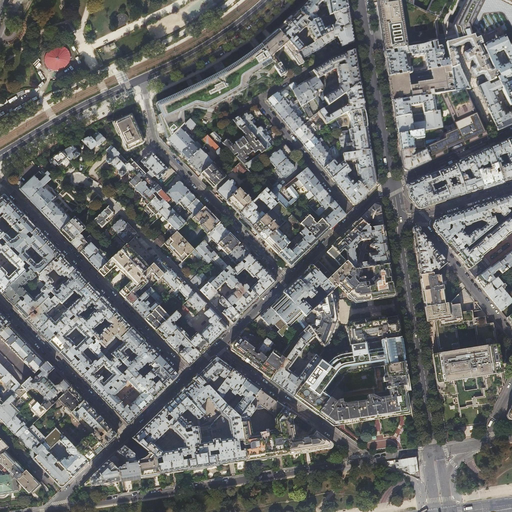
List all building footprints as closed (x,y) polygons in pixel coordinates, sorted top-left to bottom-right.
[(308,0),(297,13),(306,18),(308,15),(310,17),(308,20),(312,22),(318,20),(317,17),(315,15),(319,11),(318,7),(319,8),(322,5),(320,4),(322,2),(323,3),(325,3),(325,1),(327,1),(328,11),(324,14),(321,15),(321,17),(322,18),(333,14),(348,8),(347,1),(346,0),(308,0)] [(376,0),(379,15),(381,29),(384,46),(385,52),(445,40),(440,25),(442,21),(452,0),(376,0)] [(511,0),(452,0),(442,21),(463,32),(460,38),(460,39),(470,36),(469,35),(473,37),(477,35),(478,38),(494,31),(498,22),(511,28),(511,40),(509,48),(511,55),(511,0)] [(349,15),(348,8),(333,14),(336,22),(334,23),(334,24),(333,25),(330,27),(333,33),(351,25),(349,15)] [(174,12),(145,23),(151,38),(180,27),(174,12)] [(117,29),(116,29),(116,30),(126,25),(125,23),(126,22),(127,22),(127,21),(128,20),(128,19),(128,17),(127,16),(126,14),(125,13),(123,13),(121,13),(120,13),(118,14),(117,15),(116,17),(116,19),(115,19),(116,22),(117,25),(118,27),(117,28),(117,29)] [(278,31),(285,39),(287,37),(290,40),(288,42),(298,53),(309,47),(320,39),(327,35),(332,33),(333,33),(330,27),(324,29),(320,19),(318,20),(312,22),(310,24),(306,22),(307,19),(306,18),(297,13),(288,21),(278,31)] [(352,33),(351,25),(333,33),(332,33),(334,37),(338,36),(342,47),(345,46),(353,42),(352,35),(352,33)] [(497,79),(502,89),(507,100),(509,105),(511,111),(511,55),(509,48),(500,29),(494,31),(478,38),(481,45),(492,69),(496,76),(497,79)] [(298,53),(288,42),(285,39),(278,31),(271,36),(267,40),(261,45),(272,63),(281,77),(285,75),(286,74),(276,58),(273,55),(279,50),(279,51),(280,51),(282,48),(284,46),(287,50),(287,51),(290,54),(298,66),(301,64),(304,63),(302,59),(298,53)] [(335,39),(334,37),(332,33),(327,35),(320,39),(324,45),(329,42),(335,39)] [(481,45),(478,38),(477,35),(473,37),(446,45),(450,68),(453,84),(453,87),(454,92),(469,89),(469,90),(470,89),(456,62),(458,60),(458,59),(454,50),(466,44),(468,44),(471,49),(470,51),(463,54),(463,55),(463,56),(466,63),(467,63),(468,63),(471,62),(474,67),(471,69),(470,69),(470,70),(470,71),(470,72),(473,77),(474,78),(480,75),(483,75),(485,79),(484,80),(482,81),(481,79),(476,82),(475,82),(497,131),(507,127),(511,124),(511,111),(505,114),(504,113),(504,112),(503,111),(502,111),(493,93),(502,89),(497,79),(495,80),(493,77),(496,76),(492,69),(489,70),(486,63),(485,64),(484,62),(486,61),(487,59),(486,57),(485,57),(483,58),(482,56),(482,55),(478,47),(481,45)] [(324,46),(324,45),(320,39),(309,47),(312,53),(313,53),(318,50),(324,46)] [(446,45),(445,40),(385,52),(386,64),(389,77),(408,74),(412,73),(411,68),(411,67),(410,67),(409,63),(406,64),(404,55),(411,54),(411,55),(411,56),(412,56),(425,54),(427,71),(429,71),(450,68),(446,45)] [(272,63),(261,45),(257,48),(252,52),(246,57),(242,59),(251,75),(256,72),(268,65),(272,63)] [(307,56),(312,53),(309,47),(298,53),(302,59),(307,56)] [(313,71),(318,79),(335,69),(336,69),(339,86),(337,89),(323,98),(328,105),(360,83),(357,68),(354,50),(333,59),(327,62),(313,71)] [(235,64),(227,69),(236,84),(243,79),(251,75),(242,59),(235,64)] [(61,81),(83,68),(78,61),(56,73),(61,81)] [(450,68),(429,71),(430,73),(433,73),(434,82),(410,87),(408,74),(389,77),(390,89),(392,101),(425,96),(427,96),(433,95),(437,94),(441,94),(454,92),(453,87),(450,88),(449,85),(453,84),(450,68)] [(221,72),(218,74),(228,90),(229,89),(229,88),(231,87),(236,84),(227,69),(221,72)] [(322,87),(318,79),(313,71),(308,74),(310,77),(311,76),(312,78),(310,79),(304,82),(304,83),(313,98),(317,96),(316,94),(317,92),(316,91),(322,88),(322,87)] [(227,90),(228,90),(218,74),(213,77),(199,84),(187,90),(182,92),(169,98),(156,104),(160,112),(161,115),(158,116),(162,127),(166,139),(167,141),(180,128),(184,125),(179,115),(181,113),(181,112),(219,93),(222,91),(223,92),(227,90)] [(314,99),(313,98),(304,83),(296,88),(296,87),(297,87),(297,85),(296,84),(296,83),(294,83),(293,83),(289,85),(297,99),(298,101),(305,113),(307,117),(308,119),(312,116),(306,105),(307,104),(306,103),(308,102),(309,103),(312,101),(312,100),(314,99)] [(362,98),(360,83),(328,105),(317,113),(325,124),(332,121),(346,113),(348,113),(364,110),(362,98)] [(443,139),(425,147),(426,153),(430,161),(489,135),(469,90),(469,89),(454,92),(441,94),(456,129),(443,134),(443,139)] [(271,105),(273,108),(284,100),(289,95),(289,93),(287,91),(285,90),(279,94),(278,92),(266,100),(271,105)] [(433,95),(427,96),(427,99),(426,99),(425,96),(392,101),(394,110),(395,118),(411,116),(410,107),(419,106),(419,105),(422,105),(423,114),(436,112),(435,107),(434,100),(433,95)] [(291,108),(298,101),(297,99),(290,105),(278,114),(281,117),(283,121),(294,112),(291,108)] [(287,103),(284,100),(273,108),(276,111),(278,114),(290,105),(288,102),(287,103)] [(365,119),(364,110),(348,113),(349,122),(352,122),(353,126),(355,126),(355,129),(357,129),(359,129),(367,128),(365,119)] [(256,122),(253,119),(253,118),(252,116),(247,111),(244,113),(245,114),(241,117),(239,119),(245,126),(248,130),(254,125),(253,124),(256,122)] [(436,112),(423,114),(411,116),(395,118),(396,125),(398,134),(422,131),(434,129),(442,128),(440,111),(436,112)] [(297,115),(294,112),(283,121),(285,123),(289,127),(300,117),(298,115),(297,115)] [(303,120),(307,117),(305,113),(300,117),(289,127),(292,130),(294,133),(304,124),(301,120),(302,119),(303,120)] [(114,124),(127,151),(143,144),(140,136),(132,118),(131,116),(114,124)] [(245,126),(239,119),(238,117),(233,120),(240,130),(245,126)] [(184,124),(188,128),(190,127),(191,128),(193,126),(192,125),(194,123),(190,119),(184,124)] [(310,119),(304,124),(294,133),(296,136),(299,139),(311,129),(309,127),(314,123),(310,119)] [(339,132),(332,121),(325,124),(332,133),(338,132),(339,132)] [(207,136),(212,133),(205,123),(198,127),(207,136)] [(257,129),(254,125),(248,130),(254,138),(256,136),(257,137),(258,138),(259,138),(264,134),(262,132),(263,131),(263,130),(264,129),(263,127),(262,126),(260,127),(260,126),(257,129)] [(215,132),(212,133),(207,136),(223,154),(227,150),(228,150),(233,155),(236,154),(237,156),(235,157),(240,163),(243,166),(245,164),(247,164),(244,160),(247,158),(246,156),(253,151),(254,153),(258,150),(261,153),(265,151),(258,142),(257,141),(255,143),(253,140),(255,139),(254,138),(248,130),(245,126),(240,130),(246,136),(233,145),(226,139),(222,143),(220,140),(221,138),(215,132)] [(194,142),(180,128),(167,141),(174,148),(180,155),(192,144),(194,142)] [(361,152),(360,149),(362,149),(362,152),(371,151),(369,140),(367,128),(359,129),(359,133),(357,133),(357,129),(355,129),(339,132),(338,132),(339,141),(338,143),(338,148),(340,155),(343,155),(347,154),(346,146),(346,147),(351,146),(352,153),(361,152)] [(312,132),(311,129),(299,139),(302,143),(304,145),(315,137),(311,133),(312,132)] [(106,140),(98,132),(96,131),(95,131),(97,133),(97,134),(95,134),(94,134),(93,134),(92,136),(92,137),(92,138),(91,136),(90,134),(88,134),(90,138),(99,146),(106,140)] [(422,131),(398,134),(398,139),(399,143),(400,146),(400,151),(413,149),(414,149),(413,139),(416,139),(416,141),(422,141),(422,139),(424,138),(422,131)] [(274,144),(270,140),(271,139),(270,139),(270,138),(269,137),(269,136),(268,136),(267,136),(267,135),(266,136),(264,134),(259,138),(259,139),(259,140),(260,141),(258,142),(265,151),(271,146),(274,144)] [(219,158),(223,154),(207,136),(203,141),(206,144),(208,145),(215,152),(215,154),(219,158)] [(318,140),(315,137),(304,145),(306,149),(309,152),(323,140),(321,138),(318,140)] [(99,146),(90,138),(89,139),(88,138),(81,141),(91,150),(91,151),(93,149),(97,145),(98,147),(99,146)] [(326,145),(323,140),(309,152),(313,156),(316,160),(327,151),(323,147),(326,145)] [(499,144),(489,148),(497,164),(499,163),(502,162),(500,158),(498,158),(498,156),(499,157),(502,155),(503,157),(505,156),(504,154),(506,153),(508,154),(507,155),(509,160),(511,158),(511,152),(506,141),(499,144)] [(199,151),(192,144),(180,155),(184,158),(187,161),(199,151)] [(276,168),(286,159),(293,154),(287,147),(285,145),(268,159),(272,164),(276,168)] [(62,151),(67,157),(70,161),(74,158),(75,159),(76,158),(77,158),(77,157),(79,156),(79,155),(80,155),(79,154),(72,146),(62,151)] [(111,146),(108,149),(112,154),(106,160),(106,162),(107,163),(108,164),(110,164),(111,163),(115,167),(121,162),(118,159),(121,156),(111,146)] [(333,146),(327,151),(316,160),(320,165),(323,169),(337,157),(340,155),(338,148),(333,146)] [(426,153),(425,147),(414,149),(413,149),(400,151),(402,161),(403,169),(407,171),(430,161),(426,153)] [(480,152),(471,157),(477,172),(480,171),(479,169),(479,167),(480,167),(479,166),(481,165),(481,166),(482,166),(485,165),(486,164),(485,163),(488,162),(489,163),(491,167),(497,164),(489,148),(480,152)] [(200,149),(199,151),(187,161),(193,168),(201,175),(213,164),(213,163),(200,149)] [(58,165),(67,157),(62,151),(52,157),(52,158),(49,159),(48,160),(48,161),(49,162),(50,163),(51,162),(55,166),(57,164),(57,165),(58,165)] [(372,160),(371,151),(362,152),(361,152),(352,153),(347,154),(343,155),(343,161),(344,162),(356,160),(357,164),(355,165),(356,171),(373,168),(372,160)] [(127,163),(134,170),(142,178),(146,174),(150,170),(160,161),(155,156),(155,155),(154,153),(153,153),(152,153),(151,152),(146,157),(144,155),(142,157),(144,159),(141,162),(148,168),(147,169),(146,168),(143,171),(140,167),(142,165),(140,163),(140,162),(139,160),(138,161),(137,160),(136,160),(133,157),(127,163)] [(260,154),(247,164),(245,164),(249,169),(248,170),(249,172),(265,160),(260,154)] [(232,170),(240,163),(235,157),(227,164),(230,167),(229,168),(232,171),(232,170)] [(344,162),(343,161),(338,165),(335,162),(339,159),(337,157),(323,169),(328,174),(332,179),(347,167),(344,162)] [(465,194),(474,191),(483,188),(477,172),(471,157),(462,160),(454,164),(461,181),(465,194)] [(511,158),(509,160),(510,164),(502,166),(499,165),(499,163),(497,164),(502,182),(511,178),(511,158)] [(290,164),(286,159),(276,168),(279,172),(279,173),(283,177),(286,175),(287,175),(291,172),(291,171),(294,168),(292,165),(291,163),(290,164)] [(160,161),(150,170),(158,180),(161,177),(163,179),(165,177),(164,175),(168,170),(165,167),(160,161)] [(124,165),(121,162),(115,167),(119,172),(118,172),(118,174),(119,175),(120,176),(122,176),(128,171),(131,173),(134,170),(127,163),(127,162),(124,165)] [(247,170),(243,166),(240,163),(232,170),(235,173),(238,170),(242,174),(247,170)] [(225,177),(213,164),(201,175),(206,181),(213,188),(225,177)] [(461,181),(454,164),(447,167),(437,172),(446,190),(449,199),(457,196),(465,194),(461,181)] [(502,182),(497,164),(491,167),(492,171),(488,172),(487,171),(481,173),(480,172),(480,171),(477,172),(483,188),(493,184),(502,182)] [(347,167),(332,179),(343,192),(353,204),(356,205),(361,200),(368,193),(357,182),(354,185),(347,176),(347,174),(350,172),(347,167)] [(284,187),(283,188),(274,195),(273,196),(279,202),(286,210),(300,197),(295,192),(314,177),(312,174),(308,170),(306,168),(296,177),(298,180),(286,190),(284,187)] [(375,178),(373,168),(356,171),(357,177),(359,177),(359,180),(357,182),(368,193),(372,190),(376,186),(375,178)] [(134,170),(131,173),(129,175),(129,177),(132,180),(129,182),(131,184),(135,188),(143,179),(142,178),(134,170)] [(42,188),(53,178),(47,172),(45,175),(46,176),(42,180),(41,179),(43,176),(39,172),(34,176),(19,190),(26,196),(29,200),(42,188)] [(420,179),(406,185),(406,186),(407,189),(408,191),(407,194),(408,196),(408,197),(409,199),(410,200),(413,202),(416,207),(417,208),(418,209),(419,209),(437,203),(449,199),(446,190),(437,172),(420,179)] [(98,183),(102,187),(111,178),(108,174),(98,183)] [(146,174),(142,178),(143,179),(151,187),(157,194),(161,190),(158,187),(159,186),(156,183),(155,184),(155,183),(146,174)] [(254,200),(266,189),(253,176),(244,185),(247,190),(247,192),(254,200)] [(317,181),(314,177),(295,192),(300,197),(300,198),(309,191),(319,183),(317,181)] [(142,195),(151,187),(143,179),(135,188),(135,189),(137,192),(138,191),(139,192),(142,195)] [(226,202),(238,190),(234,186),(236,185),(236,184),(234,182),(231,180),(230,181),(228,180),(216,191),(222,197),(226,202)] [(161,190),(157,194),(158,195),(162,198),(164,201),(167,204),(170,207),(172,209),(180,201),(189,192),(184,187),(179,181),(166,193),(169,195),(167,197),(161,190)] [(274,195),(283,188),(279,183),(270,190),(274,195)] [(322,186),(319,183),(309,191),(312,195),(311,196),(313,198),(324,189),(322,186)] [(157,194),(151,187),(142,195),(145,199),(149,203),(158,195),(157,194)] [(44,190),(42,188),(29,200),(35,206),(41,212),(54,199),(55,198),(46,189),(44,190)] [(269,192),(266,189),(254,200),(251,203),(239,215),(245,221),(252,228),(264,216),(261,213),(259,214),(255,211),(256,210),(256,208),(253,205),(254,204),(257,206),(261,203),(258,200),(259,199),(261,201),(262,200),(268,206),(267,207),(270,211),(272,209),(279,202),(273,196),(270,193),(268,195),(266,194),(269,192)] [(326,192),(324,189),(313,198),(315,200),(316,199),(319,203),(329,195),(326,192)] [(86,196),(91,201),(97,195),(93,190),(86,196)] [(239,190),(238,190),(226,202),(227,203),(229,206),(230,206),(233,208),(239,215),(251,203),(249,201),(250,200),(247,197),(239,190)] [(193,196),(189,192),(180,201),(187,208),(196,199),(193,196)] [(159,201),(162,198),(158,195),(149,203),(146,206),(151,211),(155,215),(156,215),(167,204),(164,201),(161,203),(159,201)] [(332,199),(329,195),(319,203),(322,207),(315,213),(318,216),(325,210),(329,206),(334,201),(332,199)] [(511,195),(500,199),(488,203),(491,211),(492,215),(495,224),(498,222),(496,214),(499,213),(502,216),(501,217),(502,219),(509,213),(507,208),(508,209),(509,209),(510,208),(511,207),(510,206),(511,206),(511,205),(511,204),(511,195)] [(3,196),(0,198),(0,215),(1,217),(12,228),(17,224),(14,221),(16,220),(18,222),(24,216),(15,207),(7,199),(6,198),(5,196),(4,196),(3,196)] [(61,206),(54,199),(41,212),(50,221),(60,232),(70,221),(63,213),(65,210),(61,206)] [(200,203),(196,199),(187,208),(192,214),(184,222),(186,224),(187,225),(204,208),(200,203)] [(345,215),(334,201),(329,206),(333,211),(327,217),(324,214),(326,212),(325,210),(318,216),(321,219),(330,228),(331,229),(337,223),(345,215)] [(286,210),(279,202),(272,209),(280,218),(279,218),(279,221),(280,222),(282,220),(284,223),(287,221),(292,216),(286,210)] [(491,211),(488,203),(463,212),(435,221),(433,228),(439,235),(446,244),(453,239),(451,237),(454,235),(455,237),(458,234),(462,232),(461,231),(462,231),(463,230),(463,229),(464,227),(463,226),(462,225),(464,225),(465,226),(466,226),(470,225),(471,225),(471,224),(481,221),(483,222),(486,223),(485,226),(489,230),(495,224),(492,215),(490,215),(488,212),(491,211)] [(170,207),(167,204),(156,215),(157,216),(160,214),(161,216),(163,217),(160,220),(164,224),(167,221),(175,213),(172,209),(169,211),(167,209),(168,208),(169,209),(170,207)] [(382,219),(381,216),(380,207),(374,205),(366,212),(359,218),(369,229),(373,228),(383,226),(382,222),(382,219)] [(98,224),(102,228),(114,215),(111,211),(107,208),(93,221),(97,225),(98,224)] [(210,214),(204,208),(187,225),(186,224),(176,233),(165,243),(168,246),(173,252),(179,258),(182,262),(183,261),(192,253),(203,242),(202,240),(207,235),(219,223),(210,214)] [(511,209),(511,210),(511,220),(509,219),(508,219),(488,235),(487,235),(483,238),(484,239),(469,251),(466,248),(456,256),(462,264),(476,281),(483,289),(495,279),(494,278),(493,279),(491,276),(494,274),(494,273),(498,270),(501,274),(506,270),(503,266),(504,266),(506,266),(508,269),(511,267),(511,250),(511,251),(507,254),(503,257),(490,268),(489,267),(487,269),(479,259),(482,257),(481,257),(491,249),(495,246),(500,241),(501,241),(505,238),(511,231),(511,209)] [(130,216),(133,219),(138,214),(135,211),(134,212),(133,211),(131,214),(130,216)] [(175,213),(167,221),(171,225),(170,227),(169,228),(172,230),(176,233),(186,224),(184,222),(175,213)] [(265,215),(264,216),(252,228),(256,232),(264,241),(277,230),(278,229),(273,224),(274,223),(273,221),(272,223),(265,215)] [(24,216),(18,222),(17,224),(12,228),(11,229),(11,230),(13,229),(17,233),(19,233),(19,235),(17,235),(13,239),(11,240),(5,234),(5,235),(0,239),(0,240),(2,243),(12,253),(15,250),(37,229),(30,223),(24,216)] [(300,224),(292,216),(287,221),(299,234),(304,229),(300,224)] [(309,216),(300,224),(304,229),(316,241),(323,235),(330,228),(321,219),(316,225),(313,221),(313,220),(309,216)] [(74,217),(70,221),(60,232),(62,234),(68,240),(70,243),(80,234),(85,229),(74,217)] [(111,223),(113,225),(109,230),(115,235),(126,224),(123,221),(121,219),(120,219),(119,220),(116,218),(111,223)] [(379,266),(389,264),(387,254),(384,237),(383,226),(373,228),(373,232),(370,233),(369,229),(359,218),(356,222),(351,226),(352,228),(350,230),(341,239),(340,238),(339,239),(331,246),(332,247),(339,254),(344,250),(346,252),(348,261),(346,262),(354,270),(375,266),(375,263),(379,262),(379,266)] [(224,228),(219,223),(207,235),(217,245),(229,234),(224,228)] [(132,236),(135,233),(130,228),(126,224),(115,235),(125,246),(126,245),(134,238),(132,236)] [(466,248),(489,230),(485,226),(483,227),(483,226),(480,228),(481,229),(480,230),(476,229),(468,236),(467,236),(466,235),(465,235),(464,235),(464,233),(463,232),(462,232),(458,234),(455,237),(453,239),(446,244),(451,250),(456,256),(466,248)] [(417,255),(420,275),(434,273),(435,273),(446,264),(429,243),(416,227),(413,228),(417,255)] [(43,235),(37,229),(15,250),(19,254),(19,256),(17,257),(22,263),(24,261),(26,263),(31,259),(26,254),(25,253),(25,252),(30,248),(30,246),(31,246),(32,248),(37,253),(49,242),(43,235)] [(316,241),(304,229),(299,234),(304,238),(296,246),(304,255),(310,250),(317,242),(316,241)] [(290,243),(277,230),(264,241),(272,249),(277,255),(287,245),(290,243)] [(85,239),(80,234),(70,243),(74,246),(80,253),(95,238),(96,237),(92,233),(85,239)] [(235,239),(229,234),(217,245),(227,255),(239,244),(235,239)] [(160,247),(165,243),(164,241),(165,240),(161,236),(155,241),(157,243),(160,247)] [(103,246),(95,238),(80,253),(84,257),(88,261),(100,250),(103,246)] [(55,248),(49,242),(37,253),(42,258),(44,258),(46,259),(44,261),(44,260),(42,261),(41,261),(38,264),(36,265),(35,264),(31,259),(26,263),(29,267),(27,269),(28,270),(33,274),(35,273),(36,273),(39,275),(61,254),(55,248)] [(192,253),(200,260),(202,258),(208,252),(205,249),(208,246),(203,242),(192,253)] [(15,256),(12,253),(2,243),(0,244),(0,270),(2,268),(0,265),(0,254),(1,253),(9,262),(15,256)] [(244,249),(239,244),(227,255),(238,266),(241,263),(243,260),(249,254),(244,249)] [(125,246),(110,261),(98,272),(104,277),(116,265),(131,282),(119,293),(124,298),(142,281),(145,278),(142,276),(157,261),(153,257),(152,255),(144,263),(137,256),(129,248),(126,245),(125,246)] [(290,248),(287,245),(277,255),(283,261),(290,268),(296,262),(304,255),(296,246),(290,251),(288,249),(290,248)] [(346,262),(339,254),(332,247),(327,252),(340,265),(341,266),(336,271),(331,276),(329,275),(330,274),(317,261),(312,266),(334,289),(338,285),(346,278),(348,275),(354,270),(346,262)] [(100,250),(88,261),(93,266),(98,272),(110,261),(106,256),(106,255),(104,253),(103,253),(100,250)] [(210,254),(208,252),(202,258),(200,260),(201,262),(203,262),(205,260),(208,264),(211,261),(217,255),(213,252),(210,254)] [(68,261),(61,254),(39,275),(40,276),(39,278),(39,279),(39,280),(40,281),(41,280),(42,280),(44,282),(42,284),(51,293),(55,290),(55,288),(52,285),(53,283),(52,280),(50,278),(50,277),(49,277),(48,276),(49,274),(53,270),(54,270),(59,274),(61,275),(62,275),(64,277),(65,277),(66,276),(68,278),(76,270),(68,261)] [(249,254),(243,260),(246,263),(243,265),(241,263),(238,266),(232,271),(235,275),(237,276),(244,269),(253,278),(254,277),(263,268),(256,262),(249,254)] [(217,255),(211,261),(218,269),(220,268),(224,271),(226,269),(228,267),(217,255)] [(17,257),(15,256),(9,262),(17,270),(9,278),(7,276),(7,275),(8,275),(8,274),(7,273),(2,268),(0,270),(0,292),(2,294),(9,287),(11,285),(28,270),(27,269),(22,263),(17,257)] [(159,258),(157,261),(142,276),(145,278),(142,281),(146,285),(145,286),(148,290),(150,288),(151,287),(148,283),(148,282),(147,280),(150,277),(150,276),(151,275),(151,274),(153,274),(154,276),(154,277),(157,281),(160,278),(170,269),(163,262),(159,258)] [(182,269),(187,264),(183,261),(182,262),(178,266),(182,269)] [(338,285),(348,295),(348,298),(350,300),(353,300),(355,303),(394,297),(392,282),(389,264),(379,266),(375,266),(354,270),(348,275),(351,278),(349,281),(346,278),(338,285)] [(309,268),(297,279),(313,296),(316,294),(316,293),(316,292),(317,291),(315,289),(317,287),(317,286),(317,285),(316,285),(320,281),(322,284),(319,286),(319,287),(319,288),(327,296),(331,292),(334,289),(312,266),(311,265),(309,268)] [(228,267),(226,269),(228,272),(225,274),(223,272),(217,278),(209,285),(216,291),(225,282),(227,284),(227,285),(231,290),(232,290),(234,288),(235,290),(235,292),(225,302),(231,307),(234,304),(236,307),(233,310),(240,317),(244,313),(253,304),(259,299),(249,289),(249,288),(246,286),(245,285),(243,287),(233,277),(235,275),(232,271),(228,267)] [(263,268),(254,277),(258,281),(249,289),(259,299),(267,291),(276,282),(269,275),(263,268)] [(174,273),(170,269),(160,278),(173,292),(183,283),(182,282),(174,273)] [(41,282),(33,274),(28,270),(11,285),(13,287),(12,288),(12,289),(13,290),(11,291),(10,290),(11,289),(9,287),(2,294),(8,301),(14,307),(20,301),(19,300),(21,297),(23,299),(28,294),(22,288),(23,286),(24,287),(28,284),(27,283),(29,281),(30,282),(31,282),(32,281),(37,286),(41,282)] [(82,276),(76,270),(68,278),(69,280),(64,285),(63,284),(59,288),(60,289),(56,292),(55,290),(51,293),(55,297),(60,303),(62,304),(73,294),(72,293),(74,291),(78,294),(89,283),(82,276)] [(189,278),(191,280),(197,275),(194,271),(193,272),(188,277),(189,278)] [(197,275),(191,280),(190,281),(193,284),(196,288),(206,278),(200,271),(197,275)] [(434,273),(420,275),(421,284),(423,295),(425,307),(426,307),(443,304),(441,290),(443,290),(442,286),(440,286),(439,277),(437,277),(436,276),(435,276),(434,273)] [(209,285),(217,278),(215,276),(214,276),(207,282),(208,283),(209,285)] [(504,284),(503,285),(497,278),(495,279),(483,289),(493,301),(501,312),(511,302),(511,301),(502,289),(503,288),(503,287),(505,285),(504,284)] [(313,296),(297,279),(290,286),(283,293),(284,294),(306,317),(311,312),(312,310),(304,302),(303,302),(301,299),(302,298),(303,299),(304,299),(305,299),(307,297),(309,299),(310,298),(311,298),(313,296)] [(140,290),(145,286),(146,285),(142,281),(124,298),(128,303),(131,306),(144,294),(140,290)] [(184,281),(183,283),(173,292),(171,294),(174,296),(179,291),(186,298),(188,300),(195,293),(189,286),(184,281)] [(42,284),(41,282),(37,286),(41,291),(41,292),(41,293),(42,294),(40,296),(39,295),(38,295),(35,298),(35,299),(36,300),(34,301),(28,294),(23,299),(25,301),(22,304),(20,301),(14,307),(20,313),(26,319),(32,313),(33,313),(32,312),(32,313),(30,311),(33,308),(35,311),(48,299),(49,298),(47,296),(51,293),(42,284)] [(95,290),(89,283),(78,294),(81,298),(79,300),(78,299),(67,310),(68,310),(73,316),(78,320),(81,317),(79,315),(83,312),(83,313),(87,310),(86,309),(92,303),(93,305),(102,297),(95,290)] [(216,291),(209,285),(208,283),(200,291),(209,301),(217,293),(216,291)] [(164,301),(150,288),(148,290),(144,294),(131,306),(138,313),(144,319),(158,307),(164,301)] [(332,293),(331,292),(327,296),(323,299),(324,305),(321,305),(319,303),(312,310),(311,312),(313,314),(315,314),(315,318),(316,319),(316,321),(314,321),(313,325),(310,325),(308,326),(315,335),(317,334),(320,335),(318,340),(320,343),(322,345),(323,347),(326,345),(336,320),(333,295),(331,294),(332,293)] [(206,304),(195,293),(188,300),(187,301),(190,304),(189,304),(194,309),(195,308),(198,312),(206,304)] [(270,308),(289,328),(297,320),(304,330),(297,337),(300,339),(306,345),(306,346),(316,337),(315,335),(308,326),(303,319),(306,317),(284,294),(280,297),(273,304),(270,308)] [(460,313),(457,295),(449,304),(443,304),(426,307),(427,313),(428,319),(435,318),(437,329),(438,338),(440,345),(441,356),(440,356),(443,373),(444,379),(438,380),(441,399),(444,399),(444,403),(441,404),(441,406),(445,430),(461,427),(481,424),(480,423),(484,422),(484,421),(485,421),(484,416),(483,416),(483,413),(487,413),(486,406),(489,405),(494,404),(493,401),(495,401),(494,397),(493,397),(493,396),(498,395),(498,393),(499,393),(498,388),(497,388),(502,387),(502,384),(503,384),(501,374),(500,374),(492,324),(485,325),(483,317),(472,319),(470,312),(460,313)] [(51,301),(48,299),(35,311),(38,314),(35,316),(32,313),(26,319),(32,326),(37,331),(52,317),(51,316),(50,318),(48,316),(47,317),(46,315),(54,307),(55,308),(60,303),(55,297),(51,301)] [(110,306),(102,297),(93,305),(95,307),(94,307),(94,308),(94,309),(96,311),(91,316),(90,315),(89,316),(90,317),(86,321),(82,316),(81,317),(78,320),(78,321),(85,329),(93,337),(96,333),(93,330),(105,319),(108,322),(117,313),(110,306)] [(233,310),(231,307),(225,302),(222,298),(219,300),(219,303),(224,308),(224,307),(226,308),(227,308),(227,309),(226,310),(225,310),(221,313),(232,324),(236,321),(240,317),(233,310)] [(175,312),(180,317),(181,318),(189,311),(183,305),(175,312)] [(169,318),(158,307),(144,319),(147,322),(151,326),(156,331),(169,318)] [(218,322),(221,319),(219,318),(210,308),(204,314),(209,319),(209,320),(208,322),(209,323),(210,324),(198,335),(209,346),(217,339),(226,330),(218,322)] [(289,328),(270,308),(260,317),(270,327),(272,325),(273,325),(276,323),(281,329),(281,330),(280,331),(283,333),(283,332),(285,334),(289,328)] [(69,320),(73,316),(68,310),(62,315),(63,316),(54,324),(53,323),(54,322),(52,320),(54,319),(52,317),(37,331),(43,337),(49,343),(55,337),(53,335),(56,332),(58,334),(71,322),(69,320)] [(174,323),(180,317),(175,312),(169,318),(156,331),(160,336),(165,341),(176,330),(200,355),(203,352),(209,346),(198,335),(196,333),(190,339),(180,328),(179,329),(174,324),(174,325),(172,325),(170,323),(171,322),(174,322),(174,323)] [(0,313),(0,333),(9,325),(10,324),(0,314),(0,313)] [(125,321),(117,313),(108,322),(110,325),(99,336),(96,333),(93,337),(96,339),(99,343),(104,348),(105,348),(115,339),(115,338),(116,336),(119,340),(120,340),(132,328),(125,321)] [(379,341),(400,338),(400,337),(400,336),(397,316),(385,318),(384,317),(382,317),(362,320),(351,322),(349,324),(349,326),(348,326),(347,327),(347,328),(347,329),(349,346),(365,343),(364,337),(378,335),(378,336),(380,336),(379,334),(381,334),(382,335),(381,335),(381,337),(378,337),(379,341)] [(222,320),(221,319),(218,322),(226,330),(227,329),(229,328),(222,320)] [(72,321),(71,322),(58,334),(57,335),(59,338),(57,339),(55,337),(49,343),(54,349),(59,354),(72,342),(70,339),(68,339),(66,338),(76,329),(81,333),(85,329),(78,321),(75,324),(72,321)] [(9,325),(0,333),(0,338),(34,373),(38,369),(45,363),(27,344),(9,325)] [(139,336),(132,328),(120,340),(121,341),(121,340),(124,343),(121,347),(120,346),(111,355),(113,357),(117,361),(119,359),(120,359),(123,363),(128,359),(129,358),(124,353),(128,348),(129,349),(133,353),(145,341),(139,336)] [(93,337),(85,329),(81,333),(86,338),(76,348),(74,346),(75,345),(72,342),(59,354),(64,359),(70,364),(75,359),(73,357),(75,356),(77,358),(77,357),(85,350),(87,348),(92,343),(93,342),(90,339),(93,337)] [(189,366),(194,361),(200,355),(176,330),(165,341),(174,350),(189,366)] [(237,337),(238,337),(247,344),(250,340),(241,333),(237,337)] [(287,357),(300,339),(297,337),(296,335),(283,354),(287,357)] [(256,351),(247,344),(238,337),(238,338),(233,342),(231,344),(231,351),(240,357),(246,362),(258,370),(259,369),(266,359),(256,351)] [(266,338),(256,351),(266,359),(273,350),(276,346),(266,338)] [(402,350),(400,338),(379,341),(365,343),(349,346),(350,352),(346,352),(343,353),(339,354),(336,355),(332,358),(328,360),(325,364),(320,360),(308,377),(310,379),(306,385),(303,383),(302,385),(294,397),(305,406),(317,414),(329,398),(321,392),(337,370),(340,368),(341,367),(343,367),(384,360),(385,365),(404,362),(402,350)] [(87,348),(98,359),(96,361),(94,361),(93,362),(93,364),(91,364),(91,362),(90,361),(84,355),(87,352),(85,350),(77,357),(80,361),(78,362),(75,359),(70,364),(76,371),(82,377),(87,372),(84,369),(87,367),(89,370),(103,356),(108,352),(105,348),(104,348),(101,351),(99,349),(100,349),(100,348),(99,347),(99,346),(99,345),(98,344),(99,343),(96,339),(95,340),(96,343),(94,345),(92,343),(87,348)] [(289,368),(306,345),(300,339),(287,357),(285,359),(280,366),(282,367),(281,370),(279,368),(271,378),(270,381),(275,385),(280,388),(290,373),(286,370),(288,368),(289,368)] [(154,351),(145,341),(133,353),(137,357),(131,362),(128,359),(123,363),(129,368),(126,371),(135,380),(140,375),(137,373),(148,363),(150,365),(159,356),(154,351)] [(285,359),(273,350),(266,359),(259,369),(265,374),(271,378),(279,368),(280,366),(285,359)] [(308,377),(320,360),(317,357),(310,350),(305,356),(310,360),(299,376),(299,377),(298,379),(294,376),(295,376),(291,373),(290,373),(280,388),(287,394),(293,398),(294,397),(302,385),(300,384),(301,381),(304,383),(308,377)] [(0,353),(0,365),(8,373),(21,387),(27,381),(0,353)] [(109,362),(103,356),(89,370),(87,372),(82,377),(87,382),(91,386),(101,377),(99,376),(98,377),(98,376),(96,376),(94,374),(103,366),(108,370),(117,361),(113,357),(109,362)] [(177,375),(159,356),(150,365),(153,369),(150,372),(155,378),(159,374),(162,377),(160,379),(161,380),(159,382),(165,389),(171,383),(177,377),(178,376),(177,375)] [(206,367),(197,375),(206,385),(211,380),(212,382),(213,382),(214,381),(217,378),(217,377),(215,376),(217,374),(220,374),(223,377),(225,379),(226,378),(228,376),(233,369),(224,363),(217,358),(216,358),(215,358),(206,367)] [(108,388),(110,386),(122,375),(116,370),(121,365),(117,361),(108,370),(112,375),(103,384),(102,382),(102,380),(101,380),(103,379),(102,378),(103,377),(102,376),(101,377),(91,386),(95,391),(100,396),(108,388)] [(45,363),(38,369),(41,373),(37,377),(37,376),(36,376),(35,376),(34,376),(34,377),(34,378),(34,379),(34,380),(33,381),(30,378),(27,381),(21,387),(22,388),(27,393),(32,388),(33,389),(35,389),(36,389),(43,396),(43,397),(43,399),(44,401),(40,406),(45,412),(55,403),(52,400),(52,399),(59,392),(61,392),(63,395),(71,387),(70,387),(70,386),(65,381),(64,380),(58,386),(55,387),(51,383),(47,379),(48,375),(53,369),(52,368),(47,362),(46,362),(45,363)] [(404,362),(385,365),(387,378),(383,379),(383,382),(387,382),(388,387),(386,388),(386,389),(389,389),(390,396),(371,399),(371,395),(368,396),(368,400),(342,404),(342,400),(341,400),(341,398),(344,394),(378,388),(375,367),(349,371),(329,398),(317,414),(330,423),(333,426),(409,414),(405,391),(409,390),(406,376),(404,362)] [(233,369),(228,376),(231,378),(229,380),(226,378),(225,379),(215,394),(221,400),(223,398),(223,397),(229,388),(232,390),(231,392),(231,393),(235,396),(247,379),(239,374),(233,369)] [(126,371),(122,375),(110,386),(112,388),(110,390),(108,388),(100,396),(107,403),(113,409),(121,402),(115,395),(127,384),(126,383),(126,382),(127,380),(135,388),(139,384),(135,380),(126,371)] [(153,380),(155,378),(150,372),(144,378),(144,379),(143,379),(142,378),(140,375),(135,380),(139,384),(144,389),(145,387),(147,388),(148,388),(150,390),(147,392),(154,399),(159,394),(165,389),(159,382),(155,385),(154,385),(154,384),(153,382),(152,382),(150,381),(152,379),(153,380)] [(21,387),(8,373),(3,378),(1,380),(5,385),(4,386),(9,391),(7,394),(10,397),(20,388),(21,387)] [(215,394),(206,385),(197,375),(192,380),(193,381),(190,384),(185,389),(184,388),(180,392),(186,399),(188,397),(192,400),(190,402),(211,424),(213,422),(205,414),(205,413),(205,411),(202,409),(202,405),(208,400),(207,398),(208,398),(209,397),(211,398),(210,399),(210,400),(215,404),(215,407),(222,413),(228,407),(221,400),(215,394)] [(254,385),(247,379),(235,396),(236,397),(237,395),(240,397),(241,395),(243,397),(239,403),(238,403),(232,411),(236,414),(238,412),(240,414),(239,416),(240,417),(254,399),(251,397),(252,395),(255,397),(260,390),(254,385)] [(144,389),(139,384),(135,388),(141,394),(139,396),(139,397),(133,403),(141,412),(149,404),(154,399),(147,392),(144,389)] [(71,387),(63,395),(58,400),(65,408),(63,410),(69,415),(71,413),(74,410),(77,407),(84,401),(78,394),(71,387)] [(19,412),(10,403),(15,398),(16,398),(16,397),(15,397),(19,394),(28,403),(33,399),(27,393),(22,388),(21,389),(20,388),(10,397),(3,403),(0,406),(0,419),(6,425),(17,414),(19,412)] [(245,451),(246,461),(269,458),(289,455),(287,445),(282,446),(281,441),(287,440),(284,422),(290,413),(291,412),(280,404),(260,390),(255,397),(254,399),(240,417),(243,441),(244,446),(249,446),(250,451),(245,451)] [(171,400),(163,408),(169,414),(172,418),(183,429),(184,429),(191,428),(193,428),(192,424),(192,423),(191,423),(190,423),(188,423),(185,420),(181,415),(186,410),(188,410),(197,420),(199,420),(200,427),(211,425),(211,424),(190,402),(186,399),(180,392),(171,400)] [(40,406),(33,399),(28,403),(27,405),(39,418),(45,412),(40,406)] [(93,427),(92,428),(94,430),(90,434),(104,448),(110,441),(116,436),(117,435),(108,426),(84,401),(77,407),(79,410),(77,412),(76,412),(74,410),(71,413),(79,421),(81,419),(81,418),(83,418),(83,419),(89,425),(90,423),(90,424),(90,425),(91,427),(92,427),(93,427)] [(125,406),(121,402),(113,409),(128,425),(133,420),(141,412),(133,403),(128,407),(127,405),(126,406),(125,406)] [(163,408),(148,422),(132,438),(133,439),(156,459),(159,474),(185,470),(187,470),(187,471),(218,466),(218,465),(222,465),(246,461),(245,451),(245,450),(243,450),(243,451),(240,452),(238,441),(243,441),(240,417),(239,416),(236,414),(232,411),(228,407),(222,413),(221,414),(228,420),(231,437),(229,438),(220,439),(219,439),(212,440),(212,441),(201,443),(199,427),(193,428),(191,428),(191,432),(186,433),(184,432),(184,429),(183,429),(172,418),(168,422),(164,418),(169,414),(163,408)] [(19,412),(17,414),(6,425),(12,432),(15,435),(16,434),(19,437),(27,430),(28,429),(25,426),(25,425),(23,422),(24,421),(22,419),(24,417),(19,412)] [(104,448),(90,434),(71,413),(69,415),(55,428),(88,463),(96,455),(104,448)] [(295,417),(290,413),(284,422),(287,440),(287,445),(289,455),(310,451),(329,448),(330,448),(330,447),(331,446),(331,445),(330,444),(330,443),(316,432),(312,436),(295,438),(292,421),(295,417)] [(32,425),(28,429),(27,430),(39,443),(45,438),(32,425)] [(55,428),(45,438),(39,443),(44,448),(52,441),(60,441),(66,448),(65,449),(65,450),(66,451),(70,455),(66,459),(65,458),(64,458),(63,458),(62,458),(57,453),(56,453),(52,456),(73,478),(80,470),(88,463),(55,428)] [(39,443),(27,430),(19,437),(18,438),(25,445),(27,448),(28,447),(31,450),(32,449),(34,447),(36,445),(39,443)] [(0,455),(6,450),(9,447),(4,443),(0,438),(0,455)] [(129,443),(124,447),(135,456),(137,458),(137,460),(140,478),(149,476),(159,475),(159,474),(156,459),(133,439),(129,443)] [(46,450),(55,442),(59,442),(60,441),(52,441),(44,448),(46,450)] [(44,448),(39,443),(36,445),(39,447),(36,449),(34,447),(32,449),(37,455),(33,459),(40,467),(59,486),(60,487),(61,487),(63,487),(67,483),(73,478),(52,456),(46,450),(44,448)] [(111,458),(108,461),(118,471),(120,481),(130,480),(140,478),(137,460),(137,458),(135,456),(124,447),(124,446),(118,451),(117,452),(118,452),(126,460),(128,462),(128,463),(125,464),(125,465),(123,465),(122,466),(121,467),(121,468),(118,468),(117,463),(120,460),(115,455),(114,455),(111,458)] [(37,455),(32,449),(31,450),(28,454),(31,457),(33,459),(37,455)] [(26,470),(6,450),(0,455),(0,463),(9,473),(16,480),(29,494),(38,485),(30,476),(31,476),(26,470)] [(106,483),(120,481),(118,471),(108,461),(99,469),(81,487),(82,487),(106,483)] [(16,480),(9,473),(0,463),(0,497),(2,498),(3,498),(4,497),(5,496),(6,495),(7,494),(14,493),(14,492),(18,492),(18,491),(20,490),(21,489),(21,487),(20,485),(18,484),(17,484),(16,480)]
